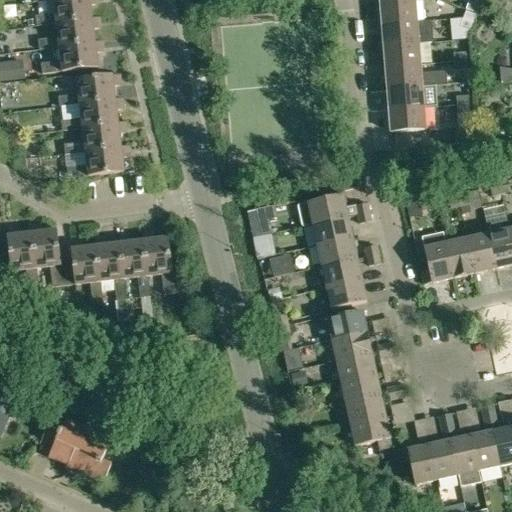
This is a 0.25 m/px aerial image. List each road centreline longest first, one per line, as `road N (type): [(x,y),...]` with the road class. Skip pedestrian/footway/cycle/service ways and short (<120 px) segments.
road 1 (residential): [(408,318),(375,174),(354,139),(342,0)]
road 2 (tertiary): [(277,494),(204,195)]
road 3 (residential): [(204,195),(67,209),(0,171)]
road 4 (tertiary): [(204,195),(153,0)]
road 5 (residential): [(511,384),(421,403),(408,318)]
